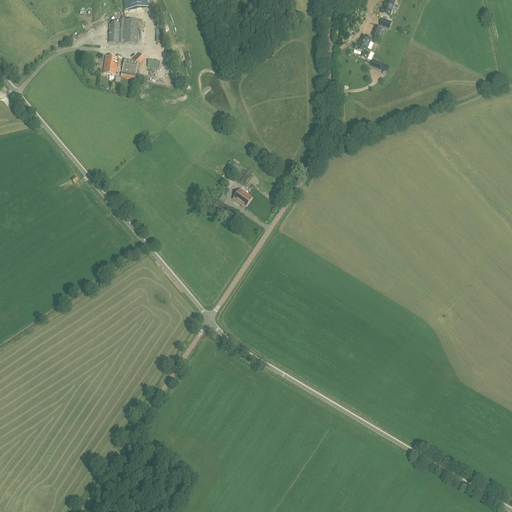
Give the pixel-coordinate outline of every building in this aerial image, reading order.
[(395,0),(388,0),(388,3),(386,2),(383,9),(382,9),(381,13),(382,13),(382,14),(390,16),(395,0)] [(137,44),(138,20),(120,19),(119,23),(113,23),(113,24),(109,24),(108,42),(137,44)] [(380,26),(387,28),(389,29),(391,23),(382,19),(380,26)] [(382,29),(375,26),(372,35),(378,38),(382,29)] [(371,39),(365,36),(364,39),(361,38),(359,46),(356,45),(355,49),(357,50),(363,52),(361,57),(367,59),(369,54),(366,53),(371,39)] [(134,61),(137,64),(138,65),(144,59),(139,54),(133,60),(134,61)] [(97,57),(95,57),(90,56),(89,64),(97,65),(97,57)] [(117,63),(120,64),(121,59),(105,57),(103,74),(115,76),(117,63)] [(137,64),(134,61),(124,60),(121,78),(134,80),(137,64)] [(380,70),(381,69),(383,64),(374,60),(372,65),(371,67),(380,70)] [(246,188),(253,177),(242,170),(235,180),(246,188)] [(245,207),(252,198),(240,189),(233,199),(245,207)] [(223,202),(227,197),(222,194),(218,199),(223,202)] [(214,207),(214,208),(212,211),(220,217),(222,213),(225,215),(230,208),(219,200),(214,207)]
